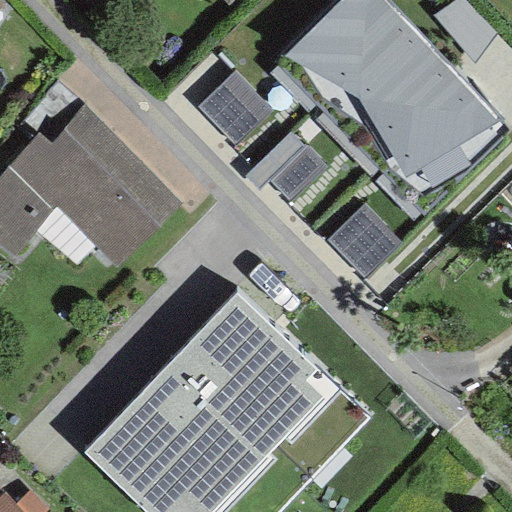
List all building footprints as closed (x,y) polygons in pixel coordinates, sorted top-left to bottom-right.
[(383,0),(343,0),(284,57),(355,98),(404,179),(420,169),(458,147),(490,128),(498,121),(383,0)] [(465,0),(456,0),(432,17),(473,65),(494,31),(465,0)] [(233,71),(195,107),(233,146),(271,111),(233,71)] [(49,143),(83,104),(55,82),(23,122),(37,133),(49,143)] [(37,133),(0,177),(0,246),(12,257),(54,208),(114,269),(181,205),(83,104),(49,143),(37,133)] [(289,133),(242,176),(256,190),(267,180),(302,147),(289,133)] [(304,145),(302,147),(267,180),(287,201),(324,166),(304,145)] [(469,167),(458,147),(420,169),(431,189),(469,167)] [(362,204),(325,241),(363,279),(400,243),(362,204)] [(235,294),(82,453),(144,511),(212,511),(321,398),(303,381),(314,370),(235,294)] [(0,511),(22,511),(15,504),(3,492),(0,494),(0,511)] [(15,504),(22,511),(47,511),(28,492),(15,504)]
